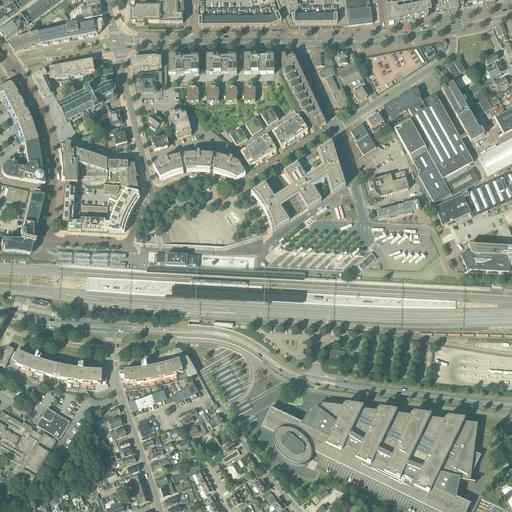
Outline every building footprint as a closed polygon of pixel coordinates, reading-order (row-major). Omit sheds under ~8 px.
[(0,25),(33,0),(17,0),(0,13),(0,25)] [(0,30),(0,34),(2,37),(45,5),(41,0),(25,12),(18,17),(21,20),(15,24),(13,21),(1,30),(0,30)] [(0,0),(0,8),(4,6),(5,5),(9,2),(7,0),(0,0)] [(2,37),(7,43),(9,41),(32,24),(45,14),(49,11),(63,0),(52,0),(49,3),(45,5),(2,37)] [(131,9),(131,18),(131,24),(136,24),(136,27),(145,27),(145,24),(150,24),(151,24),(160,24),(161,24),(165,24),(183,24),(183,16),(184,16),(184,8),(184,4),(184,1),(183,1),(182,0),(159,0),(159,9),(149,9),(148,0),(133,0),(134,8),(132,8),(132,9),(131,9)] [(345,0),(347,16),(348,28),(372,25),(369,0),(345,0)] [(426,3),(426,0),(406,0),(403,0),(392,2),(393,7),(386,8),(388,26),(428,18),(427,13),(431,12),(429,3),(426,3)] [(445,13),(446,14),(458,12),(458,10),(459,11),(459,10),(463,9),(463,10),(463,9),(468,8),(468,9),(468,8),(473,7),(473,8),(473,7),(477,6),(475,0),(436,0),(437,1),(439,13),(440,14),(444,13),(445,13)] [(91,9),(91,7),(86,8),(83,9),(83,10),(81,10),(81,14),(82,14),(83,20),(93,18),(93,19),(102,17),(100,7),(91,9)] [(277,13),(272,15),(275,23),(280,21),(277,13)] [(39,39),(40,46),(42,46),(43,47),(45,48),(48,47),(49,45),(51,45),(52,45),(54,45),(55,46),(59,45),(60,43),(62,43),(64,42),(66,44),(69,43),(70,41),(71,41),(71,40),(72,40),(73,40),(76,39),(76,40),(76,39),(77,39),(78,39),(78,40),(80,41),(83,40),(84,39),(86,38),(87,38),(89,38),(90,39),(91,39),(94,38),(95,37),(97,36),(98,36),(97,35),(98,34),(100,34),(102,31),(102,29),(102,28),(103,28),(104,27),(104,26),(103,25),(102,22),(102,20),(98,21),(98,22),(85,25),(84,25),(77,26),(77,24),(70,26),(66,27),(66,29),(60,30),(59,30),(49,32),(46,33),(43,33),(38,34),(39,39)] [(505,26),(504,26),(500,27),(505,42),(508,41),(510,41),(508,35),(506,26),(505,26)] [(505,42),(500,27),(495,29),(498,39),(500,38),(502,44),(505,42)] [(19,54),(20,54),(25,52),(33,49),(33,48),(40,46),(39,39),(38,34),(37,33),(34,34),(32,35),(31,34),(32,34),(31,34),(30,32),(31,32),(31,31),(24,34),(13,42),(10,44),(8,46),(13,52),(15,54),(15,55),(19,54)] [(434,47),(434,46),(430,48),(431,49),(434,55),(435,55),(435,54),(442,49),(447,46),(444,41),(434,47)] [(428,59),(434,55),(431,49),(424,54),(428,59)] [(347,64),(347,63),(347,62),(347,59),(346,54),(337,55),(338,60),(339,65),(340,65),(340,66),(343,66),(342,65),(347,64)] [(498,61),(495,55),(484,61),(486,65),(485,65),(486,67),(498,61)] [(243,66),(243,75),(243,76),(274,75),(274,56),(266,56),(266,57),(256,58),(256,57),(255,57),(255,56),(254,56),(254,57),(253,57),(253,58),(251,58),(251,56),(243,56),(243,66)] [(302,112),(306,118),(307,121),(308,121),(314,132),(326,125),(294,57),(293,56),(290,56),(291,57),(286,60),(284,56),(281,56),(281,58),(281,60),(281,62),(281,64),(282,66),(282,69),(283,71),(283,73),(284,75),(284,77),(285,78),(286,81),(287,83),(292,92),(295,99),(299,105),(302,112)] [(333,65),(331,60),(324,60),(324,56),(316,57),(316,68),(318,68),(318,69),(320,68),(325,67),(326,71),(335,67),(334,65),(333,65)] [(154,57),(146,58),(147,71),(161,70),(161,58),(154,57)] [(191,57),(191,58),(181,59),(181,58),(180,58),(180,57),(179,57),(179,58),(178,58),(178,59),(176,59),(176,57),(168,57),(168,77),(199,76),(199,60),(199,57),(191,57)] [(206,60),(206,70),(206,76),(236,76),(236,57),(228,57),(218,58),(218,57),(217,57),(216,57),(216,58),(215,58),(214,59),(214,57),(206,57),(206,60)] [(140,71),(147,71),(146,58),(138,59),(131,60),(130,61),(132,73),(140,72),(140,71)] [(94,72),(92,61),(86,62),(81,63),(80,63),(75,64),(74,64),(69,65),(68,65),(63,66),(62,66),(57,67),(56,67),(57,68),(49,69),(49,71),(45,72),(47,76),(49,76),(50,80),(54,79),(55,81),(62,79),(62,80),(68,79),(68,78),(74,77),(74,78),(80,77),(80,76),(85,75),(86,76),(92,75),(92,74),(95,73),(94,72)] [(439,74),(446,85),(467,71),(460,61),(439,74)] [(352,84),(362,79),(354,63),(340,70),(337,72),(335,67),(326,71),(319,73),(322,81),(327,79),(327,81),(326,82),(340,114),(351,109),(341,89),(344,87),(352,84)] [(488,75),(501,68),(500,66),(501,66),(500,64),(499,64),(492,67),(492,68),(490,70),(486,72),(488,75)] [(501,68),(488,75),(490,79),(496,75),(497,76),(504,73),(503,72),(504,71),(503,70),(502,70),(501,68)] [(60,110),(62,115),(63,117),(62,118),(63,119),(64,118),(66,122),(65,122),(65,123),(66,123),(67,123),(69,121),(71,120),(72,121),(72,120),(77,117),(77,118),(78,118),(77,117),(80,116),(81,119),(84,118),(85,120),(90,117),(88,113),(89,113),(88,112),(91,111),(91,112),(95,111),(95,110),(102,107),(103,107),(103,106),(104,106),(104,107),(106,108),(108,107),(108,105),(107,104),(108,104),(109,104),(109,103),(113,102),(113,101),(113,100),(115,100),(115,101),(116,101),(115,100),(117,98),(117,99),(118,98),(117,98),(117,96),(117,95),(115,94),(115,93),(115,94),(113,94),(115,92),(116,93),(116,92),(115,92),(116,89),(117,89),(117,88),(116,89),(115,86),(115,85),(114,86),(112,85),(112,84),(111,84),(111,85),(109,85),(110,84),(111,84),(110,84),(110,81),(108,79),(107,79),(105,79),(105,77),(113,76),(112,69),(101,71),(102,75),(101,76),(100,77),(101,78),(99,79),(100,82),(99,82),(98,83),(97,83),(97,82),(95,81),(94,82),(93,84),(94,85),(93,85),(92,85),(92,86),(85,89),(84,89),(81,91),(82,92),(79,93),(78,93),(79,94),(74,96),(74,95),(73,96),(69,99),(68,98),(68,99),(63,101),(62,101),(63,102),(58,104),(57,103),(57,104),(57,105),(57,106),(58,105),(59,109),(58,109),(59,110),(60,110)] [(47,77),(47,76),(45,72),(41,74),(41,73),(32,78),(35,84),(35,85),(36,84),(39,91),(38,92),(39,92),(42,98),(42,99),(53,94),(45,77),(47,77)] [(154,76),(154,78),(142,79),(137,80),(138,85),(140,85),(142,94),(153,93),(153,94),(156,94),(156,93),(159,93),(159,88),(156,88),(156,87),(155,87),(155,85),(162,85),(161,82),(161,80),(161,72),(158,73),(158,75),(154,76)] [(467,74),(455,82),(459,90),(472,82),(467,74)] [(508,85),(504,78),(494,83),(498,90),(508,85)] [(366,89),(362,79),(352,84),(353,86),(359,83),(360,86),(353,90),(355,94),(353,96),(354,98),(352,99),(356,105),(367,99),(365,95),(363,91),(366,89)] [(452,84),(441,90),(471,143),(484,135),(481,129),(479,131),(463,103),(466,102),(464,99),(461,100),(452,84)] [(2,102),(3,102),(14,125),(17,124),(18,126),(15,126),(21,146),(24,145),(37,141),(30,121),(30,120),(29,119),(29,118),(13,88),(12,88),(11,86),(10,85),(9,85),(8,85),(7,85),(0,88),(0,100),(1,101),(2,102)] [(492,109),(490,107),(488,104),(476,85),(470,89),(485,113),(492,109)] [(225,88),(225,101),(237,101),(237,87),(225,88)] [(243,87),(244,101),(255,101),(255,87),(243,87)] [(511,87),(503,92),(504,94),(505,94),(507,97),(509,96),(511,94),(511,87)] [(187,88),(187,102),(198,101),(198,88),(187,88)] [(207,88),(207,101),(218,101),(218,88),(207,88)] [(428,199),(429,201),(432,206),(450,195),(451,197),(478,182),(472,170),(445,185),(442,180),(473,163),(435,96),(421,103),(418,97),(418,96),(416,92),(402,100),(399,102),(385,110),(386,112),(389,116),(389,117),(392,121),(408,111),(411,117),(393,127),(414,165),(412,167),(415,171),(417,176),(418,176),(430,198),(428,199)] [(493,106),(495,105),(499,103),(497,99),(488,104),(490,107),(491,107),(493,106)] [(265,112),(266,113),(273,123),(278,120),(272,111),(270,108),(265,112)] [(511,109),(495,119),(504,135),(511,130),(511,109)] [(175,114),(174,111),(169,112),(172,123),(171,123),(172,123),(173,124),(172,124),(172,125),(174,124),(178,136),(177,137),(178,140),(191,136),(190,132),(191,131),(185,113),(181,115),(180,112),(175,114)] [(121,125),(121,124),(122,123),(122,122),(121,121),(120,120),(118,113),(113,114),(113,113),(111,112),(109,112),(107,113),(107,114),(97,116),(99,120),(99,122),(101,122),(102,124),(100,124),(101,130),(116,126),(117,126),(117,127),(118,127),(119,127),(119,126),(120,126),(120,125),(121,125)] [(260,115),(262,117),(261,117),(267,127),(273,123),(266,113),(265,112),(260,115)] [(377,116),(373,119),(379,129),(386,126),(379,114),(376,116),(377,116)] [(149,123),(148,124),(149,127),(150,128),(155,132),(157,129),(158,129),(159,126),(161,128),(164,124),(162,122),(160,120),(161,119),(158,116),(157,117),(154,115),(151,118),(151,119),(150,118),(149,119),(148,120),(148,121),(149,122),(148,122),(149,123)] [(249,122),(256,134),(262,130),(256,121),(254,118),(249,122)] [(281,149),(307,132),(298,118),(272,134),(281,149)] [(373,133),(379,129),(373,119),(369,121),(366,122),(373,133)] [(256,134),(249,122),(244,125),(246,127),(252,137),(256,134)] [(361,125),(350,133),(357,143),(355,144),(363,157),(376,149),(361,125)] [(234,132),(241,143),(246,140),(240,131),(239,128),(234,132)] [(116,146),(121,145),(118,134),(118,132),(117,130),(110,131),(109,133),(110,135),(111,136),(113,136),(116,146)] [(229,135),(230,137),(236,147),(241,143),(234,132),(229,135)] [(118,134),(121,145),(123,145),(123,147),(125,147),(127,146),(127,144),(127,143),(124,133),(118,134)] [(165,138),(152,141),(153,146),(154,152),(161,150),(166,149),(168,149),(167,146),(166,140),(165,138)] [(250,169),(267,158),(276,152),(267,138),(241,154),(244,159),(250,169)] [(509,163),(510,166),(511,164),(511,139),(477,159),(488,178),(505,169),(504,166),(509,163)] [(44,186),(37,146),(37,141),(24,145),(27,166),(25,169),(18,167),(17,166),(16,165),(16,164),(15,164),(14,163),(13,162),(12,162),(11,162),(10,162),(9,162),(8,162),(7,162),(6,163),(5,163),(4,164),(3,165),(2,166),(2,167),(2,168),(1,168),(1,169),(1,170),(1,171),(1,172),(2,173),(2,174),(2,175),(3,175),(3,176),(4,177),(5,178),(6,178),(7,179),(8,179),(44,186)] [(254,193),(253,193),(255,195),(257,197),(258,199),(260,200),(261,202),(262,204),(264,206),(265,208),(266,211),(267,213),(268,215),(269,217),(270,219),(271,221),(272,223),(273,226),(273,228),(274,230),(274,232),(289,223),(295,219),(320,203),(332,196),(345,187),(339,168),(335,154),(332,143),(284,174),(265,186),(255,192),(254,193)] [(77,184),(77,180),(81,180),(81,179),(81,178),(108,178),(107,178),(107,161),(102,156),(74,147),(74,148),(71,148),(71,144),(65,144),(65,146),(60,146),(60,147),(61,153),(62,157),(62,160),(63,164),(63,171),(63,174),(64,180),(66,180),(66,184),(77,184)] [(180,156),(180,157),(183,172),(186,171),(186,172),(187,174),(189,174),(191,173),(193,173),(195,173),(198,173),(200,173),(202,173),(204,173),(206,173),(206,174),(208,174),(210,174),(210,172),(210,171),(214,172),(217,157),(214,157),(211,156),(209,156),(206,156),(204,156),(201,155),(201,156),(200,156),(200,153),(197,153),(197,156),(196,156),(196,155),(193,156),(191,156),(189,156),(186,156),(184,157),(184,156),(180,156)] [(164,162),(159,164),(153,167),(160,180),(162,183),(164,181),(166,180),(168,179),(169,179),(170,179),(172,178),(174,177),(176,177),(177,176),(179,176),(181,175),(183,175),(183,172),(180,157),(178,158),(175,158),(173,159),(171,160),(169,160),(169,161),(168,162),(167,159),(164,160),(165,163),(164,163),(164,162)] [(229,162),(228,161),(228,160),(226,160),(223,159),(221,158),(219,158),(217,157),(214,172),(213,175),(215,175),(218,176),(220,176),(221,177),(222,177),(224,178),(226,179),(228,179),(229,180),(231,181),(233,182),(235,183),(237,181),(245,176),(238,165),(233,162),(232,163),(231,163),(232,160),(230,159),(229,162)] [(108,161),(108,173),(120,173),(120,182),(120,186),(122,186),(134,192),(140,192),(139,187),(140,187),(139,185),(139,181),(138,181),(137,178),(139,178),(140,178),(139,174),(138,175),(137,171),(138,171),(137,168),(136,168),(135,164),(135,162),(135,160),(134,160),(131,161),(128,161),(128,160),(125,160),(125,159),(122,159),(122,160),(122,161),(118,161),(118,160),(114,160),(114,161),(111,161),(111,160),(108,160),(108,161)] [(511,172),(485,184),(461,195),(462,197),(470,215),(473,221),(487,215),(486,212),(511,200),(511,172)] [(403,173),(368,183),(370,190),(371,193),(373,201),(408,191),(403,173)] [(104,185),(103,195),(115,196),(119,191),(119,186),(104,185)] [(105,224),(105,232),(110,232),(109,233),(122,234),(122,233),(123,229),(125,222),(128,215),(131,209),(135,203),(139,198),(138,194),(127,191),(123,189),(121,193),(116,200),(115,201),(117,202),(116,205),(114,204),(112,208),(108,216),(107,221),(105,221),(105,224)] [(43,197),(38,196),(30,196),(22,232),(20,232),(20,238),(20,241),(0,236),(0,245),(0,246),(1,247),(1,248),(2,248),(3,249),(3,252),(3,254),(9,254),(14,254),(19,255),(25,256),(29,257),(30,255),(31,252),(32,245),(34,245),(35,241),(32,240),(32,234),(35,234),(43,197)] [(470,215),(462,197),(434,209),(436,214),(437,214),(440,222),(442,227),(446,225),(447,227),(448,227),(449,227),(450,227),(451,227),(452,226),(462,221),(461,219),(470,215)] [(379,213),(376,213),(379,221),(386,219),(386,221),(390,220),(390,221),(412,215),(412,214),(419,211),(417,202),(407,205),(407,204),(406,204),(400,206),(399,204),(392,206),(393,209),(385,211),(385,207),(378,209),(379,213)] [(509,273),(511,273),(511,248),(470,246),(474,255),(471,256),(470,252),(461,256),(467,271),(509,273)] [(363,271),(366,268),(376,259),(372,253),(358,266),(361,269),(363,271)] [(165,267),(165,268),(186,269),(186,268),(197,268),(198,259),(198,258),(187,257),(187,256),(166,255),(166,256),(155,256),(154,266),(165,267)] [(0,360),(0,366),(5,369),(9,361),(15,364),(17,364),(16,365),(16,366),(19,367),(22,368),(26,369),(26,370),(30,371),(33,372),(36,373),(40,374),(44,375),(44,376),(47,376),(52,378),(52,376),(56,377),(58,366),(51,364),(44,362),(40,361),(41,356),(42,356),(37,354),(37,355),(36,356),(35,355),(33,356),(34,358),(35,359),(31,358),(24,355),(21,354),(23,350),(19,348),(18,352),(17,354),(13,352),(14,350),(8,348),(9,347),(8,346),(7,346),(3,351),(2,352),(4,353),(0,360)] [(330,351),(328,361),(343,363),(344,353),(330,351)] [(181,372),(185,370),(186,372),(189,378),(193,376),(197,374),(187,357),(182,359),(182,361),(179,362),(179,360),(172,362),(165,364),(158,366),(152,368),(148,368),(149,366),(149,364),(146,365),(146,363),(141,364),(141,365),(142,369),(138,370),(131,371),(124,371),(119,371),(120,375),(121,383),(125,383),(129,382),(129,383),(129,384),(132,383),(136,383),(136,385),(140,385),(144,384),(143,382),(147,382),(147,381),(150,381),(151,383),(155,382),(158,381),(158,379),(161,379),(162,379),(165,378),(165,380),(169,379),(173,378),(172,376),(175,375),(176,375),(179,374),(178,373),(181,372)] [(106,383),(106,373),(106,371),(102,371),(102,367),(98,367),(98,371),(95,371),(89,371),(88,371),(83,370),(84,370),(86,368),(85,367),(83,366),(83,365),(79,364),(78,365),(78,369),(74,369),(67,368),(59,366),(58,366),(56,377),(60,378),(60,379),(65,380),(68,381),(72,382),(76,382),(79,383),(83,383),(87,383),(91,384),(94,384),(97,384),(97,383),(99,383),(106,383)] [(188,389),(192,396),(198,393),(193,385),(188,389)] [(183,392),(187,399),(192,396),(188,389),(183,392)] [(167,391),(163,392),(158,394),(161,403),(166,401),(166,400),(169,399),(167,391)] [(183,392),(177,395),(182,402),(187,399),(183,392)] [(20,398),(30,404),(32,400),(23,394),(20,398)] [(161,403),(158,394),(152,396),(155,405),(161,403)] [(177,395),(172,398),(175,403),(176,406),(182,402),(177,395)] [(149,407),(155,405),(152,396),(146,398),(149,407)] [(149,407),(146,398),(140,401),(144,409),(149,407)] [(140,401),(135,403),(138,411),(144,409),(140,401)] [(132,413),(138,411),(135,403),(129,405),(132,413)] [(447,494),(454,480),(463,482),(475,484),(475,483),(469,482),(471,470),(473,471),(480,456),(473,453),(476,431),(477,431),(478,424),(471,423),(471,424),(463,423),(465,420),(447,418),(445,421),(429,419),(431,416),(413,413),(411,417),(395,415),(397,411),(379,409),(377,412),(361,410),(363,407),(351,405),(345,405),(344,408),(322,405),(319,413),(314,409),(314,410),(315,411),(310,417),(307,414),(307,415),(304,418),(307,421),(304,425),(300,423),(271,409),(262,428),(275,435),(274,437),(274,440),(274,443),(274,446),(276,449),(277,452),(279,454),(281,457),(283,459),(286,461),(288,462),(291,464),(294,465),(297,465),(300,466),(303,465),(306,464),(309,462),(310,459),(311,456),(311,453),(311,452),(435,511),(465,511),(469,504),(447,494)] [(0,477),(1,478),(0,479),(0,483),(7,487),(6,488),(8,489),(6,493),(11,497),(14,491),(12,490),(20,477),(19,478),(31,485),(56,442),(54,441),(55,440),(58,442),(59,440),(70,423),(47,409),(36,427),(41,430),(39,434),(31,430),(32,428),(23,423),(22,425),(2,413),(0,416),(0,477)] [(107,413),(108,416),(105,418),(106,420),(109,418),(111,417),(112,419),(116,417),(116,416),(120,414),(117,409),(109,412),(107,413)] [(190,416),(183,420),(186,427),(194,423),(192,419),(198,416),(194,410),(189,413),(190,416)] [(212,420),(210,421),(210,422),(207,417),(206,417),(203,412),(200,414),(207,428),(221,420),(219,416),(217,417),(217,416),(212,419),(212,420)] [(103,424),(105,428),(120,422),(122,420),(121,418),(119,418),(108,422),(108,423),(103,424)] [(209,432),(214,429),(217,428),(224,424),(221,420),(207,428),(209,432)] [(140,432),(149,429),(145,421),(136,424),(140,423),(141,426),(138,427),(140,432)] [(194,425),(194,427),(188,430),(192,437),(198,434),(197,431),(201,429),(204,435),(208,433),(206,428),(204,425),(202,421),(198,423),(194,425)] [(107,432),(109,431),(111,430),(111,431),(122,426),(120,422),(105,428),(107,432)] [(110,434),(112,438),(125,433),(123,428),(114,432),(110,434)] [(149,429),(140,432),(142,438),(145,437),(146,440),(143,441),(143,442),(152,438),(149,429)] [(113,442),(115,441),(118,440),(126,437),(125,433),(112,438),(113,442)] [(209,433),(208,433),(204,435),(208,442),(212,439),(209,433)] [(218,437),(214,439),(219,448),(222,446),(218,437)] [(158,438),(156,439),(144,444),(147,449),(154,447),(160,445),(158,438)] [(101,443),(104,449),(109,447),(106,440),(101,443)] [(118,447),(118,448),(119,452),(130,448),(128,442),(120,445),(120,446),(118,447)] [(180,445),(182,451),(190,448),(187,442),(180,445)] [(225,446),(225,447),(223,448),(226,453),(228,452),(229,453),(232,451),(232,450),(236,448),(232,442),(225,446)] [(147,453),(149,457),(164,451),(164,449),(161,450),(160,448),(147,453)] [(130,449),(122,452),(125,458),(133,455),(130,449)] [(164,451),(149,457),(151,461),(159,458),(163,456),(162,454),(165,453),(164,451)] [(227,457),(222,460),(225,465),(240,456),(236,451),(227,456),(227,457)] [(125,460),(122,461),(124,467),(136,463),(133,457),(125,460)] [(173,462),(171,457),(162,460),(163,461),(156,463),(156,462),(152,464),(153,466),(155,471),(174,465),(173,462)] [(511,469),(511,464),(509,460),(502,464),(507,472),(511,469)] [(109,466),(112,474),(114,473),(113,470),(117,468),(115,464),(109,466)] [(243,474),(236,464),(227,469),(234,479),(243,474)] [(200,465),(190,469),(192,474),(192,475),(194,473),(200,471),(202,469),(200,465)] [(125,471),(125,472),(127,477),(139,472),(137,466),(125,471)] [(195,476),(198,481),(206,477),(203,472),(201,473),(200,471),(194,473),(196,476),(195,476)] [(111,475),(112,477),(107,479),(106,478),(96,482),(98,486),(106,483),(107,483),(108,482),(109,484),(121,479),(120,477),(117,478),(115,473),(111,475)] [(131,486),(142,482),(140,477),(138,478),(137,476),(129,478),(131,486)] [(175,481),(174,477),(169,479),(168,477),(165,477),(165,476),(161,478),(162,479),(158,480),(160,487),(167,484),(175,481)] [(206,477),(198,481),(200,486),(208,482),(206,477)] [(259,492),(266,485),(262,481),(260,483),(258,480),(254,484),(256,487),(255,487),(259,492)] [(135,490),(144,487),(142,482),(131,486),(133,491),(135,490)] [(208,482),(200,486),(203,491),(211,487),(208,482)] [(266,485),(259,492),(263,497),(262,498),(264,500),(271,494),(268,492),(270,490),(266,485)] [(211,487),(203,491),(205,496),(206,496),(207,499),(209,498),(208,495),(213,492),(211,487)] [(511,509),(511,488),(511,487),(502,491),(511,509)] [(168,488),(161,490),(164,498),(170,496),(168,488)] [(326,489),(322,492),(318,495),(321,500),(329,495),(326,489)] [(229,498),(232,503),(241,499),(237,491),(231,494),(233,496),(229,498)] [(139,500),(147,497),(145,492),(137,495),(134,496),(136,501),(139,500)] [(78,497),(82,508),(86,506),(82,495),(78,497)] [(179,497),(176,498),(165,502),(165,503),(165,504),(165,506),(166,506),(167,508),(178,504),(177,502),(181,501),(179,497)] [(206,501),(208,506),(216,502),(214,497),(206,501)] [(272,507),(275,510),(282,503),(278,498),(276,500),(274,498),(270,502),(266,505),(270,509),(272,507)] [(243,503),(241,499),(232,503),(234,508),(238,506),(239,509),(247,505),(246,502),(243,503)] [(112,511),(110,506),(106,508),(103,500),(100,501),(103,511),(112,511)] [(208,506),(211,511),(219,507),(216,502),(208,506)] [(41,506),(42,510),(43,511),(50,511),(48,507),(49,507),(47,503),(41,506)] [(282,503),(275,510),(276,511),(286,511),(284,509),(286,508),(282,503)]
